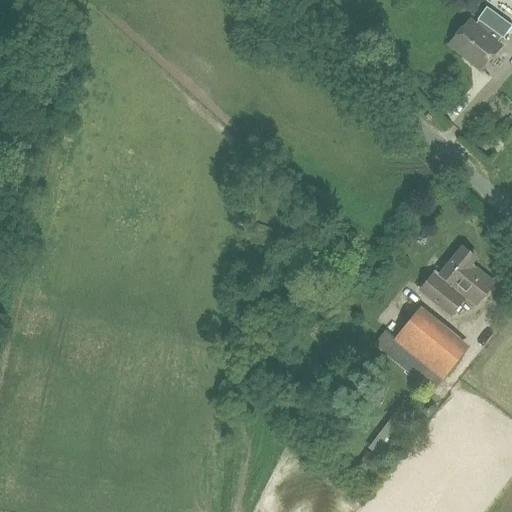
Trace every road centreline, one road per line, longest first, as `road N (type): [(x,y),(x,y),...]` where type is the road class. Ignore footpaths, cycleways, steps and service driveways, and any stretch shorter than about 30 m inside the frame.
road 1 (unclassified): [(511,216),(287,0)]
road 2 (tertiary): [(0,131),(31,0)]
